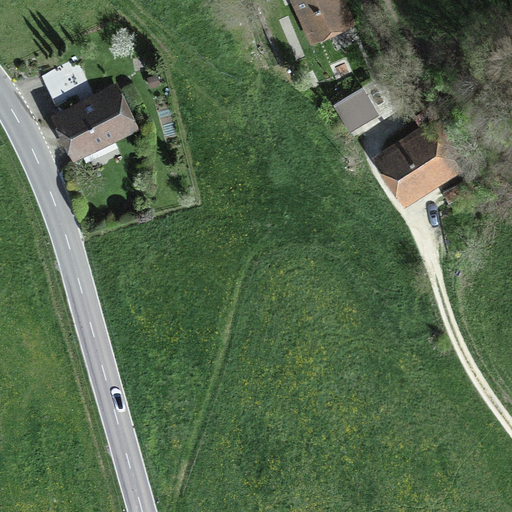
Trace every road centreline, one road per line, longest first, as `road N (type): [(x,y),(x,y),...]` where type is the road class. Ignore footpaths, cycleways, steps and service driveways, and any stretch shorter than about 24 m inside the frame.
road 1 (secondary): [(142,511),(53,200),(0,92)]
road 2 (track): [(511,429),(458,356),(420,215)]
